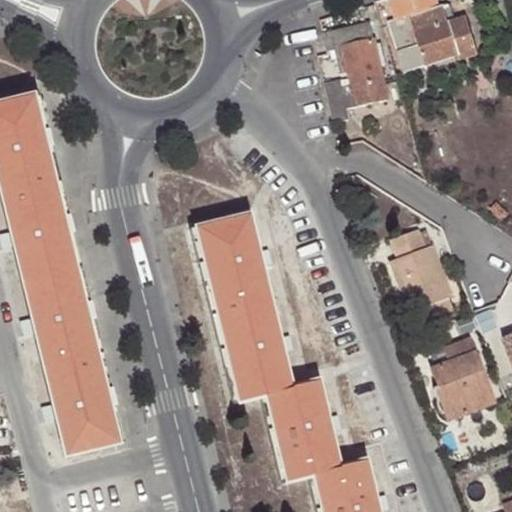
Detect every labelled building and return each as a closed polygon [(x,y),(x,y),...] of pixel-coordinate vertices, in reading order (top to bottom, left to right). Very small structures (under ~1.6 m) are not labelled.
[(440,5),(438,0),(386,0),(393,21),(402,50),(396,52),(403,73),(456,56),(458,61),(477,54),(471,35),(465,37),(459,18),(452,20),(447,6),(446,5),(444,4),(440,5)] [(465,37),(471,35),(464,16),(459,18),(465,37)] [(402,50),(393,21),(387,24),(394,48),(396,52),(402,50)] [(322,33),(326,51),(335,50),(339,73),(348,71),(350,85),(338,87),(343,109),(386,99),(378,66),(377,60),(377,57),(374,45),(369,23),(322,33)] [(379,43),(374,45),(377,57),(383,55),(379,43)] [(45,150),(41,133),(33,96),(0,103),(0,194),(8,229),(0,231),(0,242),(1,246),(12,244),(30,315),(19,318),(23,334),(33,331),(51,403),(41,406),(45,421),(55,418),(64,456),(118,444),(109,409),(105,390),(88,322),(83,304),(66,235),(63,217),(45,150)] [(47,131),(41,133),(45,150),(52,149),(47,131)] [(68,216),(63,217),(66,235),(73,235),(68,216)] [(194,229),(203,264),(206,281),(224,349),(228,368),(237,402),(264,395),(273,430),(277,447),(285,482),(312,476),(319,509),(320,511),(379,511),(387,510),(384,496),(373,499),(365,462),(338,469),(328,432),(340,431),(336,416),(325,419),(316,382),(289,389),(280,352),(291,351),(287,336),(277,339),(259,266),(270,264),(266,251),(256,254),(247,217),(194,229)] [(424,249),(418,235),(417,229),(388,241),(396,259),(388,262),(407,313),(429,304),(447,298),(450,297),(430,246),(424,249)] [(425,232),(418,235),(424,249),(430,246),(425,232)] [(206,281),(203,264),(196,265),(201,282),(206,281)] [(447,298),(429,304),(434,316),(452,309),(447,298)] [(89,303),(83,304),(88,322),(94,321),(89,303)] [(428,369),(435,386),(439,384),(452,420),(493,404),(468,338),(441,348),(445,363),(428,369)] [(228,368),(224,349),(218,351),(222,370),(228,368)] [(439,384),(435,386),(431,388),(445,422),(452,420),(439,384)] [(111,389),(105,390),(109,409),(116,407),(111,389)] [(277,447),(273,430),(266,431),(270,449),(277,447)] [(32,511),(30,499),(0,503),(0,511),(32,511)] [(511,511),(511,501),(501,506),(503,511),(511,511)]
